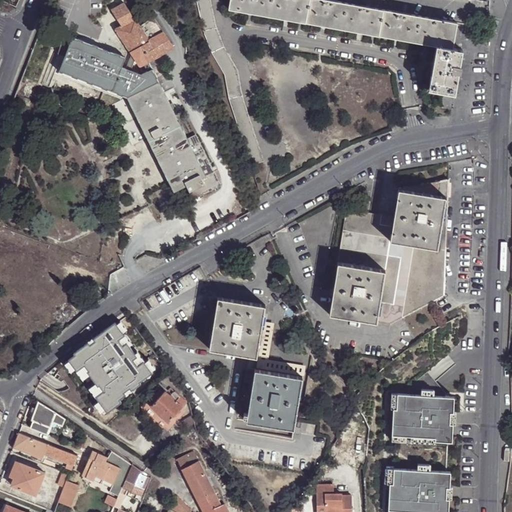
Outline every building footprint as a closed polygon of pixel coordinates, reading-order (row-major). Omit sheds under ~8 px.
[(197,0),(199,8),(200,18),(203,30),(211,51),(225,75),(229,98),(251,166),(264,161),(244,101),(238,70),(224,46),(217,26),(210,0),(197,0)] [(230,0),(229,9),(266,15),(269,0),(230,0)] [(304,22),(307,0),(269,0),(266,15),(304,22)] [(307,0),(304,22),(340,29),(345,3),(329,0),(307,0)] [(138,118),(143,128),(174,191),(187,186),(193,198),(222,184),(197,134),(188,139),(159,82),(154,85),(141,66),(172,47),(153,17),(139,26),(125,3),(112,11),(122,27),(117,30),(124,42),(117,46),(123,55),(140,91),(128,97),(138,118)] [(340,29),(378,36),(382,9),(345,3),(340,29)] [(415,42),(420,16),(382,9),(378,36),(415,42)] [(436,46),(452,48),(457,23),(420,16),(415,42),(436,46)] [(128,135),(143,128),(138,118),(132,120),(105,64),(123,55),(117,46),(91,61),(128,135)] [(462,50),(452,48),(436,46),(428,89),(455,94),(459,71),(460,71),(460,67),(459,67),(462,50)] [(17,157),(23,138),(17,136),(11,155),(17,157)] [(394,216),(382,215),(351,209),(346,212),(338,262),(336,275),(329,314),(390,325),(442,297),(444,296),(448,180),(447,180),(399,189),(394,216)] [(264,303),(217,296),(209,348),(256,355),(264,303)] [(263,320),(256,366),(304,373),(306,363),(268,357),(273,322),(263,320)] [(77,357),(71,362),(81,374),(87,369),(92,374),(88,378),(100,391),(104,387),(109,393),(103,398),(112,408),(156,368),(145,357),(140,362),(135,356),(139,353),(127,340),(123,343),(118,338),(124,333),(113,321),(94,339),(95,340),(89,345),(88,344),(75,356),(77,357)] [(299,402),(303,374),(255,367),(248,414),(244,413),(243,418),(247,419),(247,421),(295,428),(298,405),(304,406),(304,403),(299,402)] [(151,407),(169,423),(183,408),(182,407),(185,404),(185,402),(170,388),(166,393),(164,392),(151,407)] [(423,392),(400,391),(399,407),(395,407),(394,424),(400,424),(400,439),(398,467),(396,467),(395,484),(392,484),(390,509),(411,510),(410,511),(446,511),(447,498),(447,486),(451,422),(451,410),(452,394),(436,393),(423,392)] [(33,421),(30,428),(47,435),(52,422),(55,413),(37,402),(31,420),(33,421)] [(65,419),(55,413),(52,422),(62,426),(65,419)] [(194,423),(191,415),(181,422),(185,428),(194,423)] [(62,426),(52,422),(47,435),(58,439),(62,426)] [(164,448),(174,439),(165,429),(155,438),(164,448)] [(48,444),(18,432),(12,447),(15,448),(17,444),(43,454),(48,444)] [(42,459),(43,454),(17,444),(15,448),(42,459)] [(69,469),(71,470),(73,466),(74,466),(77,455),(48,444),(43,454),(71,465),(69,469)] [(103,479),(114,484),(122,468),(107,461),(108,457),(93,450),(82,475),(101,484),(103,479)] [(229,511),(225,503),(221,506),(193,452),(177,460),(203,511),(229,511)] [(16,473),(14,478),(11,485),(36,495),(44,473),(16,462),(12,471),(16,473)] [(142,471),(132,465),(126,480),(128,481),(142,487),(140,490),(143,491),(148,478),(140,475),(142,471)] [(395,484),(396,467),(389,467),(388,484),(392,484),(395,484)] [(60,480),(66,482),(69,475),(63,472),(60,480)] [(112,489),(114,484),(103,479),(101,484),(112,489)] [(142,487),(128,481),(127,483),(126,485),(129,486),(129,487),(139,492),(140,490),(142,487)] [(334,483),(317,484),(318,511),(352,511),(352,494),(335,494),(334,483)] [(126,485),(124,484),(120,493),(125,495),(129,487),(129,486),(126,485)] [(175,511),(181,499),(177,496),(167,511),(175,511)] [(186,511),(188,509),(181,499),(175,511),(186,511)]
